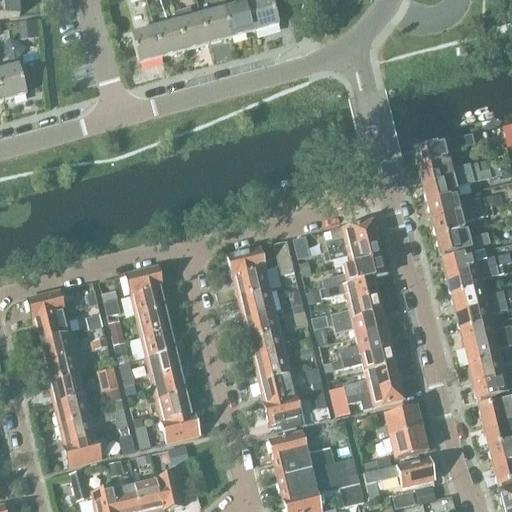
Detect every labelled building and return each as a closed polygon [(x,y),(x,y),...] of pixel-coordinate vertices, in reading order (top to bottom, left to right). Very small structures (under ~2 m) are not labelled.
[(17,0),(0,0),(0,19),(19,18),(17,0)] [(270,0),(264,0),(246,5),(254,34),(278,27),(270,0)] [(246,5),(223,12),(231,40),(254,34),(246,5)] [(223,12),(200,18),(208,47),(231,40),(223,12)] [(200,18),(177,24),(185,53),(208,47),(200,18)] [(35,24),(17,27),(20,44),(37,42),(35,24)] [(177,24),(154,31),(162,60),(185,53),(177,24)] [(509,27),(496,31),(499,40),(511,37),(509,27)] [(154,31),(130,37),(138,66),(162,60),(154,31)] [(26,97),(18,68),(0,73),(0,95),(2,104),(26,97)] [(39,74),(28,77),(31,87),(42,84),(39,74)] [(418,167),(418,171),(449,163),(446,154),(464,150),(470,148),(467,140),(444,146),(444,145),(414,152),(416,160),(415,162),(416,166),(418,167)] [(490,161),(476,164),(478,173),(488,171),(492,170),(490,161)] [(421,180),(423,187),(478,174),(476,166),(468,168),(468,167),(451,172),(449,163),(418,171),(419,173),(418,175),(419,179),(421,180)] [(511,176),(509,166),(499,168),(501,178),(505,179),(511,176)] [(492,170),(488,171),(488,172),(490,181),(497,179),(495,169),(492,170)] [(426,202),(427,205),(457,197),(455,190),(490,181),(488,172),(478,175),(478,174),(423,187),(425,194),(423,197),(424,201),(426,202)] [(430,215),(432,222),(485,209),(483,201),(477,203),(477,202),(459,207),(457,197),(427,205),(428,208),(427,210),(428,214),(430,215)] [(435,237),(436,240),(466,232),(464,225),(482,220),(487,219),(487,218),(492,217),(490,209),(485,210),(485,209),(432,222),(433,230),(432,232),(433,236),(435,237)] [(320,247),(322,256),(375,243),(374,236),(375,234),(374,229),(372,228),(371,224),(351,229),(347,228),(345,228),(343,232),(343,230),(331,233),(334,244),(320,247)] [(466,232),(436,240),(436,243),(435,245),(436,249),(439,250),(439,251),(437,252),(439,258),(440,258),(494,245),(492,237),(486,238),(486,237),(468,242),(466,232)] [(308,260),(304,240),(292,243),(296,262),(308,260)] [(347,259),(349,268),(380,260),(379,258),(380,256),(379,251),(377,250),(375,243),(322,256),(324,264),(329,263),(347,259)] [(272,248),(278,269),(291,266),(285,245),(272,248)] [(226,259),(232,281),(264,273),(259,251),(226,259)] [(444,273),(446,281),(495,269),(510,265),(508,258),(493,261),(492,260),(485,262),(483,252),(442,263),(442,265),(441,267),(442,271),(444,273)] [(321,284),(323,292),(371,280),(372,282),(384,279),(382,270),(383,269),(382,264),(380,263),(380,260),(349,268),(342,270),(344,278),(321,284)] [(297,267),(300,279),(309,277),(306,265),(297,267)] [(291,266),(278,269),(281,268),(284,278),(293,275),(291,266)] [(504,268),(495,270),(497,278),(506,276),(504,268)] [(450,296),(451,298),(480,291),(478,283),(497,278),(495,270),(495,269),(446,281),(448,288),(447,291),(448,295),(450,296)] [(129,300),(159,292),(162,291),(156,270),(124,278),(129,300)] [(234,292),(236,301),(269,293),(264,273),(232,281),(234,281),(236,289),(234,292)] [(343,297),(346,305),(375,298),(375,296),(376,294),(375,289),(373,288),(372,282),(371,280),(323,292),(305,297),(307,305),(325,301),(343,297)] [(453,308),(455,316),(503,303),(511,301),(511,293),(501,296),(501,295),(482,300),(480,291),(451,298),(451,300),(450,303),(451,306),(453,308)] [(129,300),(134,320),(167,312),(165,303),(161,301),(159,292),(129,300)] [(242,312),(244,322),(274,314),(269,293),(236,301),(239,311),(242,312)] [(301,308),(298,293),(288,296),(291,310),(301,308)] [(31,324),(34,323),(64,316),(63,315),(58,294),(26,302),(31,324)] [(100,297),(103,305),(114,302),(112,294),(100,297)] [(325,320),(327,329),(380,316),(379,309),(380,307),(379,302),(376,301),(375,298),(346,305),(348,314),(330,318),(330,319),(325,320)] [(511,301),(503,303),(506,313),(511,311),(511,301)] [(104,314),(106,320),(118,317),(114,303),(103,306),(104,314)] [(459,331),(459,333),(489,326),(487,318),(506,313),(503,303),(455,316),(457,324),(456,326),(457,330),(459,331)] [(291,310),(293,317),(302,315),(301,308),(291,310)] [(134,320),(140,341),(169,334),(167,324),(169,321),(167,312),(134,320)] [(34,335),(36,344),(69,336),(68,335),(71,334),(68,324),(75,322),(73,313),(63,315),(64,316),(34,323),(36,332),(34,335)] [(245,334),(247,344),(280,335),(274,314),(244,322),(247,331),(245,334)] [(310,318),(314,333),(326,330),(322,315),(310,318)] [(352,332),(354,341),(384,334),(384,331),(385,328),(384,324),(382,323),(380,316),(327,329),(329,337),(334,336),(352,332)] [(86,321),(88,332),(101,328),(99,318),(86,321)] [(110,334),(111,340),(113,348),(115,347),(121,346),(123,345),(124,345),(120,331),(119,324),(108,327),(109,331),(110,334)] [(464,351),(511,339),(511,330),(510,331),(510,330),(491,335),(489,326),(459,333),(460,335),(459,337),(460,342),(462,343),(464,351)] [(140,341),(145,362),(177,354),(175,346),(172,344),(169,334),(140,341)] [(330,360),(331,365),(389,351),(387,343),(388,341),(387,337),(385,336),(384,334),(354,341),(356,349),(338,354),(338,355),(334,356),(334,359),(330,360)] [(252,354),(254,364),(285,357),(280,335),(247,344),(249,353),(252,354)] [(42,355),(44,365),(74,357),(69,336),(36,344),(38,353),(42,355)] [(315,338),(318,350),(327,348),(324,336),(315,338)] [(467,366),(468,368),(498,361),(495,352),(511,348),(511,339),(464,351),(466,359),(465,361),(466,365),(467,366)] [(91,345),(93,352),(107,349),(105,341),(91,345)] [(300,345),(302,352),(294,354),(296,362),(313,357),(309,343),(300,345)] [(113,348),(116,360),(126,358),(123,346),(113,348)] [(363,376),(393,368),(393,366),(394,363),(393,360),(391,358),(390,357),(389,351),(331,365),(322,367),(324,376),(328,375),(343,371),(343,372),(361,367),(363,376)] [(145,362),(150,383),(180,376),(178,366),(180,363),(177,354),(145,362)] [(45,377),(47,387),(86,377),(85,375),(79,377),(74,357),(44,365),(46,374),(45,377)] [(255,376),(257,386),(290,378),(285,357),(254,364),(256,373),(255,376)] [(470,378),(472,386),(511,376),(511,366),(500,370),(498,361),(468,368),(468,370),(467,372),(468,377),(470,378)] [(128,366),(118,369),(123,390),(124,390),(132,388),(133,387),(128,366)] [(347,389),(342,391),(344,399),(399,385),(398,385),(396,378),(397,376),(396,372),(394,371),(393,368),(363,376),(365,385),(347,389)] [(116,386),(112,370),(96,374),(99,390),(116,386)] [(316,371),(305,374),(308,387),(310,387),(320,384),(316,371)] [(150,383),(155,404),(188,396),(185,387),(182,385),(180,376),(150,383)] [(511,376),(472,386),(474,394),(473,396),(474,400),(476,401),(477,404),(506,397),(504,388),(511,385),(511,376)] [(52,397),(54,407),(84,399),(80,380),(86,379),(86,377),(47,387),(49,395),(52,397)] [(263,406),(263,407),(295,399),(290,378),(257,386),(260,395),(263,396),(265,405),(263,406)] [(322,392),(320,384),(310,387),(312,394),(322,392)] [(399,385),(344,399),(346,408),(360,405),(362,414),(372,411),(402,404),(401,400),(402,398),(401,394),(399,393),(398,386),(399,386),(399,385)] [(132,388),(124,390),(126,398),(134,396),(132,388)] [(120,403),(119,400),(117,391),(104,395),(107,407),(120,403)] [(342,391),(329,394),(330,402),(344,399),(342,391)] [(326,410),(322,392),(312,395),(317,413),(326,410)] [(155,404),(161,424),(190,417),(188,408),(190,405),(188,396),(155,404)] [(55,419),(57,429),(90,421),(84,399),(54,407),(57,417),(55,419)] [(295,399),(263,407),(268,428),(279,425),(281,434),(302,429),(300,420),(295,399)] [(344,399),(330,402),(333,411),(346,408),(344,399)] [(483,430),(511,423),(511,412),(511,413),(509,402),(478,410),(479,413),(478,415),(479,421),(481,421),(483,430)] [(383,419),(389,441),(420,433),(420,431),(422,428),(421,422),(417,421),(415,411),(383,419)] [(114,422),(117,433),(127,430),(122,412),(100,418),(102,425),(114,422)] [(190,417),(161,424),(166,447),(198,439),(193,416),(190,417)] [(378,425),(376,417),(366,420),(368,428),(378,425)] [(63,439),(65,449),(95,441),(90,421),(57,429),(59,438),(63,439)] [(132,423),(134,432),(142,430),(140,421),(132,423)] [(487,447),(488,450),(511,444),(511,423),(483,430),(485,439),(484,441),(485,446),(487,447)] [(134,432),(139,453),(150,450),(144,430),(134,432)] [(420,433),(389,441),(394,463),(426,455),(423,445),(426,443),(424,437),(421,435),(420,433)] [(276,464),(280,480),(351,462),(347,445),(305,456),(300,435),(268,443),(273,465),(276,464)] [(133,454),(129,438),(121,440),(125,456),(133,454)] [(95,441),(65,449),(62,449),(67,470),(100,462),(95,441)] [(493,470),(511,464),(511,444),(488,450),(489,453),(487,455),(488,460),(491,461),(493,470)] [(168,453),(171,468),(187,464),(184,449),(168,453)] [(138,460),(140,472),(152,469),(149,457),(138,460)] [(429,461),(396,469),(363,477),(370,504),(379,502),(375,485),(398,479),(401,491),(434,483),(433,480),(434,478),(433,472),(431,471),(429,461)] [(351,462),(280,480),(285,501),(282,502),(284,511),(319,511),(316,497),(358,486),(352,462),(351,462)] [(377,464),(378,472),(388,470),(387,463),(377,464)] [(106,467),(109,479),(121,476),(118,464),(106,467)] [(511,464),(493,470),(495,478),(494,480),(495,485),(497,486),(498,490),(511,486),(511,464)] [(87,499),(81,475),(69,478),(75,502),(87,499)] [(154,481),(161,511),(160,511),(170,511),(183,509),(175,476),(154,481)] [(154,481),(133,486),(138,511),(159,511),(161,511),(154,481)] [(138,511),(133,486),(112,491),(116,511),(138,511)] [(414,494),(418,508),(437,504),(433,489),(414,494)] [(116,511),(112,491),(91,496),(94,511),(116,511)] [(362,504),(359,491),(340,496),(343,509),(362,504)] [(502,508),(502,511),(511,511),(511,491),(499,495),(499,498),(499,501),(501,506),(502,508)]
